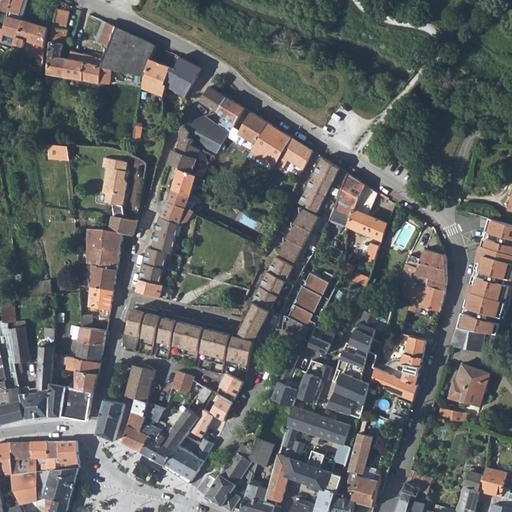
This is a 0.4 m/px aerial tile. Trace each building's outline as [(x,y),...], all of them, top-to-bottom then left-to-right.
[(20,18),(26,0),(12,0),(10,11),(5,29),(0,27),(0,40),(15,45),(17,37),(21,38),(26,20),(23,19),(20,18)] [(3,0),(2,3),(1,9),(10,11),(12,0),(3,0)] [(26,0),(20,18),(23,19),(29,0),(26,0)] [(48,0),(46,12),(52,13),(55,0),(48,0)] [(64,29),(68,11),(58,8),(57,12),(56,16),(55,22),(54,26),(64,29)] [(40,48),(45,49),(45,43),(49,27),(35,23),(26,20),(21,38),(17,37),(15,45),(24,47),(26,40),(41,44),(40,48)] [(97,39),(110,44),(116,27),(104,21),(97,39)] [(49,54),(48,62),(48,70),(47,85),(53,86),(54,78),(54,74),(66,77),(68,58),(69,58),(60,57),(68,30),(64,29),(54,26),(53,33),(50,50),(49,54)] [(152,43),(141,38),(116,27),(110,44),(106,58),(103,65),(118,68),(145,74),(151,57),(154,44),(152,43)] [(81,54),(82,53),(71,50),(69,58),(79,60),(81,54)] [(99,64),(101,57),(82,53),(81,54),(79,60),(69,58),(66,77),(101,82),(103,65),(99,64)] [(172,60),(177,62),(180,56),(175,54),(172,60)] [(34,70),(44,71),(44,58),(32,56),(32,58),(31,61),(35,61),(34,70)] [(167,84),(187,96),(203,68),(180,56),(177,62),(174,69),(167,84)] [(171,66),(151,57),(145,74),(143,86),(164,95),(163,82),(170,67),(171,67),(171,66)] [(106,83),(115,85),(118,68),(103,65),(101,82),(106,83)] [(163,82),(167,84),(174,69),(170,67),(163,82)] [(210,85),(203,95),(200,100),(206,104),(218,112),(219,112),(228,97),(210,85)] [(228,97),(219,112),(227,117),(221,126),(231,132),(234,127),(245,108),(228,97)] [(270,123),(252,112),(240,131),(234,127),(231,132),(228,136),(240,143),(244,137),(257,145),(270,123)] [(205,116),(187,124),(186,124),(186,125),(191,130),(191,131),(191,132),(189,136),(196,140),(194,144),(199,146),(217,155),(228,136),(231,132),(221,126),(205,116)] [(143,125),(136,123),(133,138),(139,139),(140,139),(143,125)] [(260,154),(276,165),(277,164),(293,138),(270,123),(257,145),(253,150),(260,154)] [(188,168),(199,146),(194,144),(196,140),(189,136),(191,132),(191,131),(191,130),(186,125),(183,134),(186,135),(179,150),(175,148),(168,164),(180,170),(197,176),(200,169),(192,166),(188,168)] [(304,168),(313,151),(293,138),(277,164),(282,168),(288,158),(304,168)] [(50,159),(70,161),(70,160),(69,144),(51,144),(50,159)] [(255,162),(260,154),(253,150),(249,158),(255,162)] [(297,202),(330,219),(350,174),(349,174),(320,155),(297,202)] [(125,161),(105,157),(103,167),(108,168),(102,192),(106,193),(104,203),(123,206),(128,183),(125,179),(127,170),(123,170),(125,161)] [(205,175),(205,167),(200,169),(197,176),(180,170),(174,188),(191,194),(195,184),(203,187),(206,179),(202,178),(202,175),(205,175)] [(330,219),(346,226),(346,225),(366,184),(350,174),(330,219)] [(364,256),(376,260),(388,224),(388,223),(367,214),(377,192),(366,184),(346,225),(346,226),(375,237),(373,243),(372,242),(370,242),(368,242),(367,243),(366,244),(368,245),(364,256)] [(174,188),(169,201),(186,207),(191,194),(174,188)] [(271,198),(269,202),(285,212),(287,208),(271,198)] [(190,209),(186,207),(169,201),(164,217),(181,225),(182,223),(190,221),(195,213),(196,212),(190,209)] [(296,262),(318,216),(299,206),(298,207),(298,212),(293,223),(291,222),(290,222),(291,228),(286,238),(283,237),(284,243),(278,253),(296,262)] [(144,267),(140,280),(137,292),(161,298),(165,286),(160,285),(169,253),(173,254),(181,225),(164,217),(162,216),(161,217),(159,224),(155,237),(155,238),(152,248),(149,247),(144,267)] [(137,220),(113,217),(112,231),(126,234),(135,236),(139,220),(137,220)] [(511,225),(492,220),(488,232),(499,236),(511,239),(511,225)] [(90,229),(88,247),(122,252),(126,234),(112,231),(103,229),(90,229)] [(341,235),(336,233),(327,253),(336,259),(340,250),(336,248),(341,235)] [(511,239),(499,236),(496,243),(508,246),(511,239)] [(487,256),(482,272),(488,274),(505,279),(511,281),(511,247),(508,246),(496,243),(485,239),(483,246),(480,245),(478,253),(487,256)] [(88,247),(87,263),(94,265),(119,269),(122,252),(88,247)] [(446,291),(447,282),(447,281),(447,258),(445,254),(423,248),(420,258),(409,255),(396,294),(397,295),(410,299),(414,286),(426,290),(428,285),(446,291)] [(275,257),(248,311),(270,314),(293,266),(275,257)] [(94,265),(90,287),(92,287),(115,291),(115,290),(119,269),(94,265)] [(286,314),(315,329),(318,324),(311,320),(333,276),(325,272),(322,278),(311,271),(306,281),(307,282),(305,286),(303,285),(303,284),(294,298),(296,299),(293,303),(294,304),(291,308),(290,308),(286,314)] [(354,281),(366,286),(367,286),(369,279),(371,279),(371,277),(357,272),(354,281)] [(488,274),(486,281),(503,286),(505,279),(488,274)] [(49,278),(19,282),(21,288),(22,298),(23,298),(51,296),(49,278)] [(478,278),(474,294),(500,302),(505,286),(503,286),(486,281),(478,278)] [(421,313),(423,306),(440,311),(441,311),(446,291),(428,285),(426,290),(414,286),(410,299),(411,299),(409,309),(421,313)] [(91,307),(111,310),(115,291),(92,287),(88,306),(91,306),(91,307)] [(466,310),(479,314),(489,317),(501,319),(505,303),(500,302),(474,294),(471,293),(466,310)] [(24,307),(23,298),(22,298),(5,301),(4,304),(4,321),(10,322),(9,327),(12,328),(26,326),(26,320),(25,319),(16,321),(15,307),(24,307)] [(132,332),(127,333),(139,335),(142,324),(146,325),(143,335),(150,336),(156,337),(161,317),(134,310),(131,321),(135,322),(132,332)] [(244,320),(261,328),(262,324),(264,325),(270,314),(248,311),(244,320)] [(93,314),(82,315),(83,327),(94,328),(93,314)] [(464,315),(460,329),(486,334),(493,335),(496,324),(487,321),(477,319),(464,315)] [(165,319),(160,339),(169,341),(173,320),(165,319)] [(173,352),(181,354),(187,337),(188,332),(188,324),(173,320),(169,341),(160,339),(157,348),(169,351),(174,333),(178,334),(173,352)] [(256,342),(259,337),(258,337),(257,336),(261,328),(244,320),(236,337),(256,342)] [(0,424),(26,418),(22,393),(20,384),(16,363),(13,340),(12,328),(9,327),(10,322),(4,321),(4,327),(0,327),(0,424)] [(225,334),(188,324),(188,332),(187,337),(181,354),(197,358),(202,340),(206,341),(201,359),(214,363),(225,334)] [(362,324),(344,361),(368,370),(381,332),(362,324)] [(418,328),(405,325),(403,333),(412,335),(416,337),(418,328)] [(30,361),(26,326),(12,328),(13,340),(16,363),(30,361)] [(75,326),(72,340),(75,340),(75,339),(80,340),(83,327),(75,326)] [(46,337),(56,337),(56,328),(46,327),(46,337)] [(106,338),(107,332),(108,329),(100,328),(94,328),(83,327),(80,340),(80,341),(105,345),(106,338)] [(309,347),(329,357),(339,336),(318,328),(309,347)] [(482,352),(486,334),(460,329),(457,328),(452,345),(482,352)] [(135,352),(139,335),(127,333),(124,332),(122,332),(128,350),(135,352)] [(236,337),(225,334),(214,363),(224,365),(229,347),(232,348),(227,367),(231,368),(235,362),(232,360),(233,358),(236,359),(237,357),(251,361),(256,342),(236,337)] [(141,343),(147,345),(150,336),(143,335),(141,343)] [(426,343),(431,344),(433,339),(428,338),(427,339),(416,337),(412,335),(410,340),(407,354),(423,358),(426,343)] [(153,346),(156,337),(150,336),(147,345),(153,346)] [(78,351),(77,358),(102,362),(105,345),(80,341),(78,351)] [(39,392),(22,393),(26,418),(51,416),(54,379),(54,378),(55,364),(56,342),(51,342),(51,346),(42,346),(39,387),(39,392)] [(423,358),(407,354),(405,353),(403,359),(402,359),(401,359),(400,358),(399,358),(398,358),(397,358),(396,358),(395,358),(393,359),(391,359),(390,360),(388,361),(387,363),(386,364),(385,366),(385,367),(384,368),(384,369),(376,365),(376,367),(374,373),(372,381),(371,383),(413,401),(418,385),(417,384),(423,358)] [(78,371),(100,374),(102,362),(77,358),(69,356),(69,369),(78,371)] [(247,372),(251,361),(237,357),(236,359),(233,358),(232,360),(235,362),(231,368),(247,372)] [(492,372),(464,363),(457,381),(455,380),(451,391),(464,396),(463,401),(480,406),(492,372)] [(131,391),(139,393),(145,372),(147,367),(133,365),(131,377),(130,380),(134,383),(131,391)] [(68,377),(78,378),(78,371),(69,369),(68,377)] [(100,374),(78,371),(78,378),(78,382),(78,389),(95,393),(100,374)] [(191,394),(196,376),(180,372),(174,389),(191,394)] [(226,372),(219,386),(237,396),(245,382),(226,372)] [(326,381),(309,375),(302,392),(299,399),(317,406),(326,381)] [(372,386),(345,375),(332,409),(355,417),(359,405),(366,408),(372,386)] [(57,379),(54,379),(51,416),(59,416),(63,416),(70,387),(57,383),(57,379)] [(75,388),(70,387),(63,416),(89,420),(95,393),(78,389),(78,382),(75,381),(75,388)] [(275,401),(296,408),(299,399),(302,392),(282,383),(275,401)] [(203,403),(212,391),(205,386),(195,399),(181,418),(181,419),(173,428),(166,424),(163,430),(159,439),(152,435),(143,451),(165,464),(201,416),(195,412),(202,402),(203,403)] [(139,393),(131,391),(129,398),(137,400),(139,393)] [(462,402),(463,401),(464,396),(451,391),(449,398),(462,402)] [(221,397),(211,412),(215,415),(224,420),(233,403),(221,397)] [(115,440),(127,403),(106,399),(97,433),(115,440)] [(149,409),(150,404),(147,403),(137,400),(134,412),(146,417),(149,409)] [(395,402),(388,418),(405,425),(405,424),(410,408),(395,402)] [(155,411),(149,409),(146,417),(147,417),(159,422),(160,420),(166,409),(156,406),(155,411)] [(354,426),(296,408),(279,454),(290,458),(295,441),(299,429),(342,443),(348,446),(354,426)] [(441,408),(439,418),(462,425),(466,413),(441,408)] [(211,412),(205,409),(201,416),(165,464),(164,466),(178,475),(189,482),(201,469),(215,445),(205,439),(200,447),(196,455),(193,452),(197,445),(215,415),(211,412)] [(144,424),(147,417),(146,417),(134,412),(131,423),(123,441),(143,451),(152,435),(159,439),(163,430),(152,425),(150,427),(144,424)] [(176,414),(166,424),(173,428),(181,419),(176,414)] [(166,424),(160,420),(159,422),(147,417),(144,424),(150,427),(152,425),(163,430),(166,424)] [(374,436),(360,432),(355,450),(350,468),(351,470),(360,472),(353,501),(357,501),(374,505),(378,490),(379,484),(381,473),(367,468),(374,436)] [(274,444),(258,438),(252,451),(249,460),(254,462),(259,464),(266,466),(274,444)] [(79,444),(75,440),(61,441),(62,456),(56,456),(56,461),(54,463),(48,463),(48,470),(53,470),(81,467),(79,444)] [(34,458),(38,458),(48,457),(49,457),(48,441),(33,442),(34,458)] [(48,457),(48,463),(54,463),(56,461),(56,456),(62,456),(61,441),(48,441),(49,457),(48,457)] [(306,444),(295,441),(290,458),(301,462),(306,444)] [(0,473),(12,473),(12,465),(12,455),(11,442),(0,443),(0,473)] [(11,442),(12,455),(12,465),(12,473),(12,474),(20,474),(20,458),(24,458),(23,442),(11,442)] [(23,442),(24,458),(20,458),(20,474),(29,473),(28,463),(30,458),(34,458),(33,442),(23,442)] [(209,474),(198,488),(207,495),(211,498),(222,504),(232,511),(235,507),(242,497),(233,491),(241,479),(242,479),(248,470),(254,462),(249,460),(252,451),(243,443),(239,452),(238,451),(217,480),(209,474)] [(297,498),(293,511),(333,511),(340,489),(354,448),(348,446),(342,443),(335,460),(327,457),(328,450),(315,447),(311,465),(301,462),(290,458),(279,454),(269,489),(267,498),(275,500),(285,504),(293,480),(323,490),(319,505),(297,498)] [(377,462),(391,466),(394,458),(380,454),(377,462)] [(38,462),(28,463),(29,473),(39,471),(38,466),(38,463),(38,462)] [(259,464),(254,462),(248,470),(255,473),(256,473),(259,464)] [(39,471),(48,470),(48,463),(41,463),(41,466),(38,466),(39,471)] [(53,470),(50,482),(75,490),(81,470),(81,467),(53,470)] [(497,495),(503,496),(509,472),(488,467),(484,475),(479,490),(480,490),(497,495)] [(242,479),(252,484),(252,483),(254,476),(255,473),(248,470),(242,479)] [(351,491),(340,489),(333,511),(354,511),(357,501),(353,501),(360,472),(351,470),(351,491)] [(443,481),(411,470),(407,482),(421,487),(420,490),(428,491),(440,493),(443,481)] [(39,486),(39,471),(29,473),(20,474),(12,474),(12,479),(13,485),(39,486)] [(466,482),(465,486),(479,490),(484,475),(471,471),(466,482)] [(68,511),(75,490),(50,482),(49,486),(46,496),(52,497),(51,500),(54,500),(50,511),(68,511)] [(421,487),(407,482),(402,499),(411,501),(412,500),(413,495),(418,496),(420,490),(421,487)] [(269,489),(252,484),(242,510),(250,511),(273,511),(276,505),(274,504),(265,501),(267,498),(269,489)] [(38,499),(39,486),(13,485),(14,489),(15,492),(17,497),(20,503),(24,511),(35,511),(35,510),(38,499)] [(456,511),(473,511),(480,490),(479,490),(465,486),(457,509),(456,511)] [(503,496),(501,504),(504,505),(511,506),(511,491),(511,492),(510,492),(509,497),(503,496)] [(402,499),(397,511),(407,511),(411,501),(402,499)] [(416,501),(412,500),(411,501),(407,511),(423,511),(425,509),(426,503),(416,501)] [(18,506),(5,510),(5,511),(24,511),(20,503),(17,504),(18,506)] [(511,511),(511,506),(504,505),(501,504),(495,503),(492,511),(511,511)]
